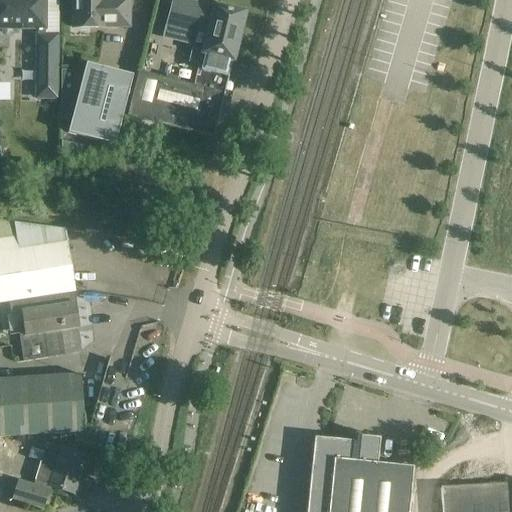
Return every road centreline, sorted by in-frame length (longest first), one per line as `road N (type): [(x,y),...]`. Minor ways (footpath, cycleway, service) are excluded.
road 1 (unclassified): [(424,387),(510,0)]
road 2 (tertiary): [(195,318),(288,0)]
road 3 (tertiary): [(424,387),(195,318)]
road 4 (tertiary): [(143,511),(195,318)]
